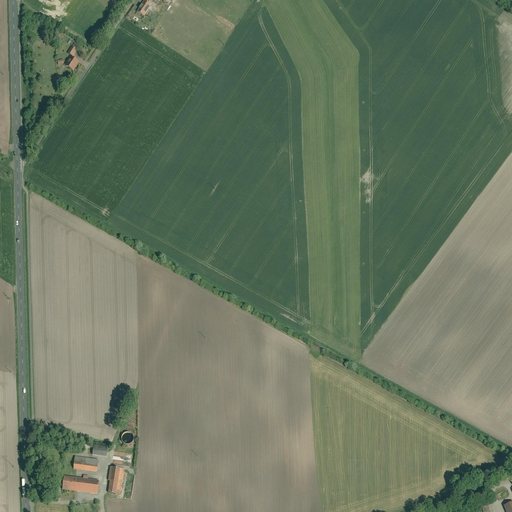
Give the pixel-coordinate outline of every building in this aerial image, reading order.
[(152,7),(145,2),(137,13),(144,18),(152,7)] [(77,51),(72,48),(68,54),(74,58),(75,55),(77,51)] [(80,64),(71,58),(64,67),(73,73),(80,64)] [(121,439),(122,441),(123,443),(125,444),(127,444),(129,444),(131,443),(132,442),(133,440),(134,438),(133,436),(132,434),(131,432),(129,432),(126,432),(124,432),(123,434),(122,435),(121,437),(121,439)] [(108,446),(93,444),(92,455),(107,457),(108,446)] [(99,459),(75,456),(73,469),(97,472),(99,459)] [(125,469),(110,467),(108,480),(110,481),(108,493),(121,495),(125,469)] [(83,478),(64,476),(62,490),(97,494),(99,480),(88,479),(88,476),(83,475),(83,478)]
